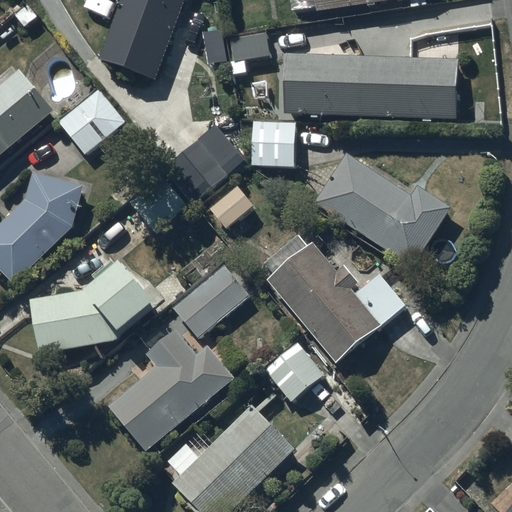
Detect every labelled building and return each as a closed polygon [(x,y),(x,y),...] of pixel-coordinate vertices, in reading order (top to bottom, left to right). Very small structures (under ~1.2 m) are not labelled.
[(188,0),(115,0),(124,3),(102,61),(157,82),(188,0)] [(317,0),(320,15),(428,0),(317,0)] [(269,36),(234,41),(237,64),(272,60),(269,36)] [(335,54),(294,54),(293,58),(289,58),(288,119),(460,122),(461,64),(457,64),(457,49),(417,48),(417,61),(335,59),(335,54)] [(11,66),(0,75),(0,162),(57,115),(22,74),(20,76),(11,66)] [(129,125),(102,92),(62,124),(89,157),(129,125)] [(300,126),(257,125),(257,170),(299,170),(300,126)] [(249,165),(218,130),(167,175),(168,176),(133,207),(160,237),(194,207),(197,211),(249,165)] [(414,200),(351,158),(319,206),(417,270),(455,212),(421,189),(414,200)] [(87,191),(36,177),(29,204),(0,232),(0,269),(18,288),(76,230),(87,191)] [(240,189),(214,211),(231,232),(257,210),(240,189)] [(310,250),(302,240),(270,265),(279,277),(272,283),(340,368),(413,311),(384,275),(359,294),(355,289),(362,284),(350,269),(342,275),(317,244),(310,250)] [(254,296),(227,266),(176,311),(203,341),(254,296)] [(127,269),(101,292),(34,304),(44,357),(128,341),(127,336),(161,307),(127,269)] [(181,334),(151,358),(162,371),(115,409),(150,453),(238,381),(214,351),(202,360),(181,334)] [(301,346),(268,372),(294,404),(326,378),(301,346)] [(238,511),(297,451),(255,411),(209,458),(191,441),(169,464),(186,479),(177,488),(201,511),(238,511)]
